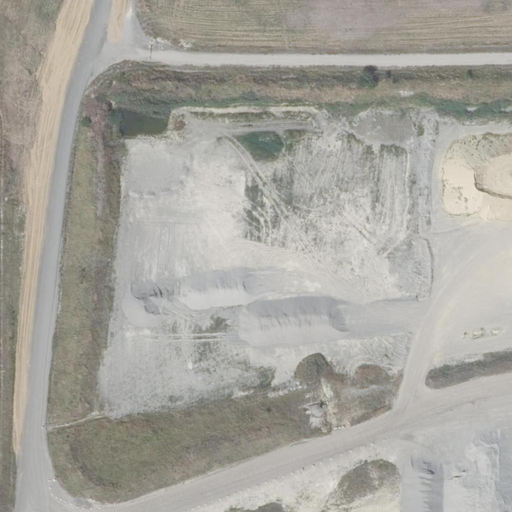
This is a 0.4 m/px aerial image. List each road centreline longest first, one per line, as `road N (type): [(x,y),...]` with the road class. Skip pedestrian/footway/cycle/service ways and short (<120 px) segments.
road 1 (track): [(83,76),(67,116),(46,265),(32,449),(58,498),(76,511)]
road 2 (track): [(511,56),(255,62),(152,55),(99,63)]
road 3 (track): [(130,511),(185,503),(434,414),(511,396)]
